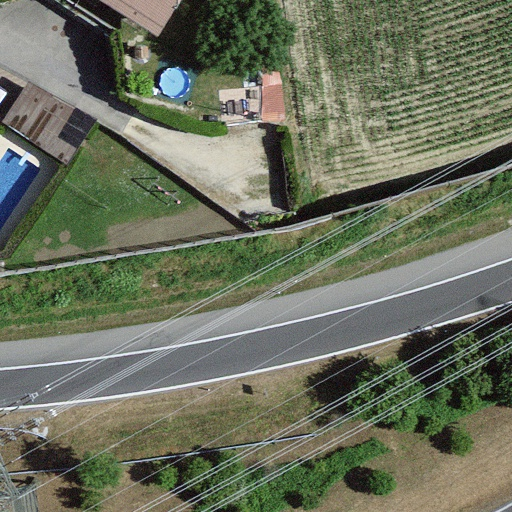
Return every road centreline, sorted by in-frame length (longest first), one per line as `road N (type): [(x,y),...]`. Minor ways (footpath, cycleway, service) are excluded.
road 1 (motorway): [(511,279),(248,352),(0,387)]
road 2 (residential): [(235,185),(0,45)]
